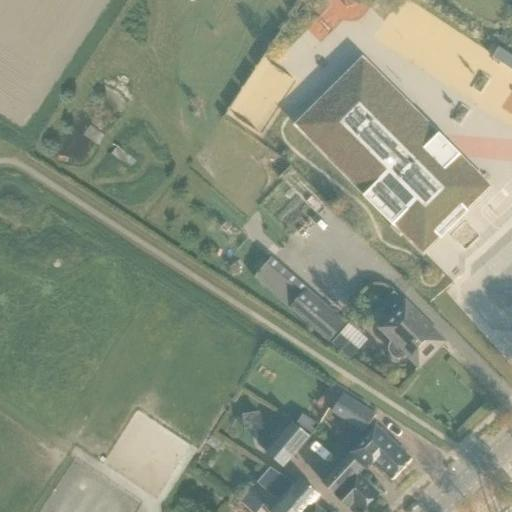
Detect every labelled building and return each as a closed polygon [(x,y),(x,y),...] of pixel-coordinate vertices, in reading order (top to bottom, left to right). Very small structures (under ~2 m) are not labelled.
[(511,55),(500,48),(493,58),(511,70),(511,55)] [(363,60),(297,126),(424,253),(425,253),(490,187),(460,156),(438,134),(363,60)] [(303,294),(268,263),(255,278),(329,344),(346,324),(307,289),(303,294)] [(405,305),(393,293),(383,303),(395,315),(382,328),(395,341),(391,345),(391,350),(393,355),(398,357),(403,357),(407,354),(420,366),(444,342),(406,304),(405,305)] [(332,412),(364,433),(376,415),(343,395),(332,412)] [(246,432),(263,429),(260,411),(242,414),(246,432)] [(317,424),(304,415),(298,424),(312,433),(317,424)] [(294,422),(268,454),(285,468),(312,435),(294,422)] [(350,455),(364,468),(366,470),(371,464),(382,474),(384,472),(393,480),(412,460),(393,441),(393,442),(382,431),(377,427),(350,455)] [(358,474),(364,468),(350,455),(324,484),(337,496),(353,511),(363,511),(380,494),(358,474)] [(270,511),(324,511),(317,505),(323,497),(301,476),(294,483),(271,468),(259,482),(280,500),(270,511)]
